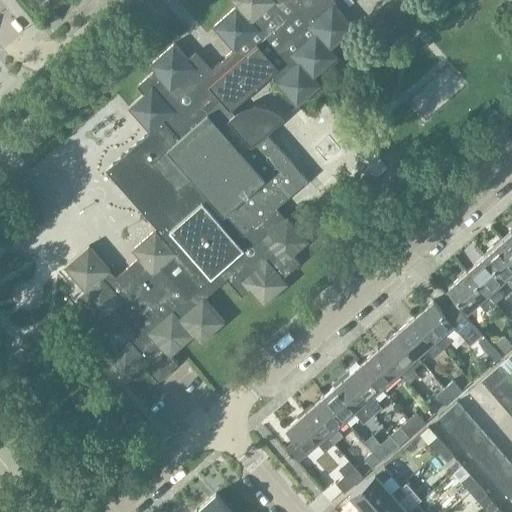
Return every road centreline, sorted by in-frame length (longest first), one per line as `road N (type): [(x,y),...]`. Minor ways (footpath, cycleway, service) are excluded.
road 1 (residential): [(217,426),(511,162)]
road 2 (residential): [(113,511),(217,426)]
